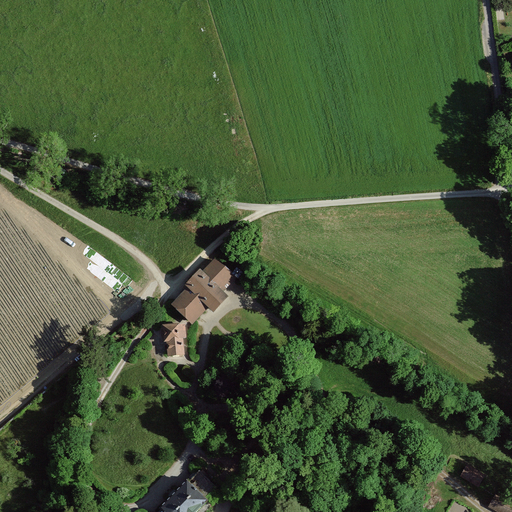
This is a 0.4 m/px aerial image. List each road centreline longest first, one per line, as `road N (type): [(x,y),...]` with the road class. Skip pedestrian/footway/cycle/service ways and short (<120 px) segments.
road 1 (track): [(0,173),(128,247),(161,279),(163,301),(84,430),(96,495),(121,511)]
road 2 (track): [(0,141),(259,208)]
road 3 (track): [(259,208),(498,194)]
road 4 (track): [(130,511),(197,452),(200,424),(190,399),(156,357)]
road 5 (residential): [(498,194),(505,172),(486,0)]
